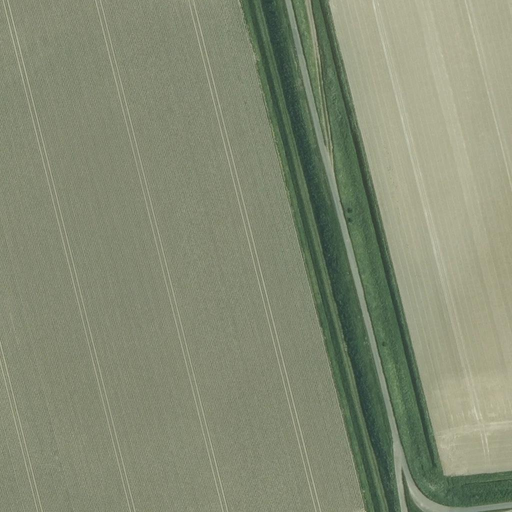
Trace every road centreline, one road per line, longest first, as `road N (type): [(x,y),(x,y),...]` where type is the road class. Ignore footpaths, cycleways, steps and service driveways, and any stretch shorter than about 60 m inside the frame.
road 1 (track): [(258,0),(386,511)]
road 2 (unclassified): [(400,457),(286,0)]
road 3 (track): [(333,186),(306,0)]
